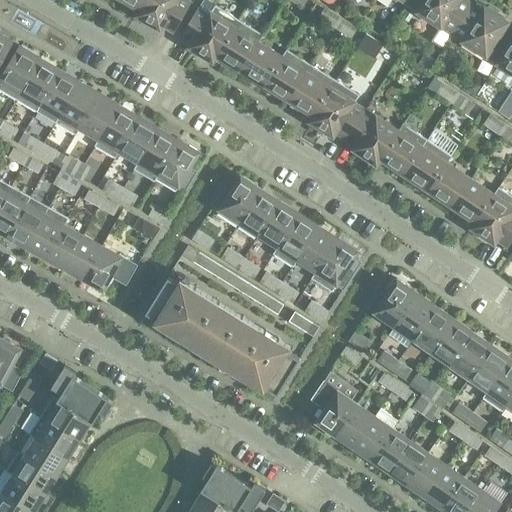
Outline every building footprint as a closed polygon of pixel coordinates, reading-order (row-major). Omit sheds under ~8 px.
[(119,0),(126,4),(128,2),(140,9),(145,0),(119,0)] [(145,0),(140,9),(136,15),(138,16),(138,19),(147,25),(150,23),(160,29),(163,25),(173,31),(190,2),(187,0),(145,0)] [(409,0),(407,5),(452,34),(471,3),(466,0),(409,0)] [(484,6),(482,10),(471,3),(452,34),(496,63),(511,38),(511,29),(506,26),(508,22),(497,15),(497,12),(488,6),(486,7),(484,6)] [(213,61),(217,55),(216,54),(238,19),(215,4),(210,13),(199,6),(181,35),(191,42),(189,46),(199,52),(199,55),(208,61),(210,60),(213,61)] [(335,27),(341,17),(327,8),(321,18),(335,27)] [(355,26),(341,17),(335,27),(348,35),(355,26)] [(216,54),(217,55),(228,62),(228,65),(239,72),(263,34),(238,19),(216,54)] [(359,46),(379,57),(388,43),(368,31),(359,46)] [(263,34),(239,72),(251,79),(253,78),(265,85),(287,49),(286,49),(282,56),(259,41),(263,34)] [(0,62),(10,44),(0,38),(0,62)] [(511,38),(496,63),(511,73),(511,38)] [(30,55),(18,49),(0,79),(0,89),(16,99),(40,59),(31,53),(30,55)] [(287,49),(265,85),(277,92),(277,95),(288,102),(312,64),(287,49)] [(50,65),(40,59),(16,99),(36,111),(59,73),(49,67),(50,65)] [(312,64),(288,102),(299,109),(302,108),(313,115),(335,79),(312,64)] [(56,122),(80,82),(70,77),(69,79),(59,73),(36,111),(56,122)] [(335,79),(313,115),(309,121),(311,122),(311,125),(320,131),(323,129),(333,136),(336,132),(346,138),(364,109),(354,103),(359,94),(335,79)] [(80,83),(80,82),(56,122),(75,134),(98,96),(79,85),(80,83)] [(452,102),(458,92),(445,83),(438,93),(452,102)] [(472,101),(458,92),(452,102),(465,111),(472,101)] [(117,107),(98,96),(75,134),(76,134),(80,127),(99,138),(94,145),(95,146),(119,105),(118,105),(117,107)] [(128,111),(119,105),(95,146),(115,157),(137,119),(127,113),(128,111)] [(375,116),(364,109),(346,138),(356,145),(353,149),(363,155),(363,158),(372,164),(374,163),(376,164),(380,158),(399,130),(376,115),(375,116)] [(500,134),(506,124),(493,115),(486,125),(500,134)] [(156,130),(137,119),(115,157),(115,158),(120,150),(138,161),(134,168),(134,169),(158,129),(157,128),(156,130)] [(16,127),(4,120),(0,127),(0,131),(10,137),(16,127)] [(380,158),(391,165),(391,168),(403,176),(427,139),(403,123),(399,130),(380,158)] [(511,128),(506,124),(500,134),(511,142),(511,128)] [(167,134),(158,129),(134,169),(154,181),(179,138),(177,137),(177,138),(178,139),(176,142),(166,136),(167,134)] [(38,153),(44,143),(31,136),(26,146),(38,153)] [(201,151),(179,138),(154,181),(155,181),(156,178),(177,190),(179,186),(185,189),(196,171),(190,167),(199,151),(200,152),(201,151)] [(427,139),(403,176),(414,183),(416,182),(428,190),(451,155),(427,139)] [(56,149),(44,143),(38,153),(50,160),(56,149)] [(28,155),(16,148),(11,157),(23,164),(28,155)] [(41,162),(28,155),(23,164),(36,170),(41,162)] [(451,155),(428,190),(439,197),(439,200),(451,208),(471,178),(447,162),(452,155),(451,155)] [(71,175),(80,161),(71,156),(63,171),(71,175)] [(88,165),(80,161),(71,175),(80,180),(88,165)] [(64,188),(71,175),(63,171),(56,184),(64,188)] [(72,193),(78,182),(80,180),(71,175),(64,188),(72,193)] [(0,178),(0,205),(11,185),(0,178)] [(259,192),(239,178),(231,190),(225,186),(213,204),(240,222),(259,192)] [(471,178),(451,208),(461,215),(463,213),(475,221),(476,222),(499,187),(498,186),(494,193),(471,178)] [(117,197),(123,187),(111,180),(105,190),(117,197)] [(11,185),(0,205),(0,226),(10,232),(30,196),(11,185)] [(135,194),(123,187),(117,197),(130,204),(135,194)] [(476,222),(475,221),(471,227),(473,229),(473,231),(482,237),(484,236),(494,243),(497,239),(507,246),(511,238),(511,195),(499,187),(476,222)] [(99,206),(104,197),(92,190),(87,199),(99,206)] [(269,198),(259,192),(240,222),(259,234),(280,202),(271,196),(269,198)] [(31,196),(30,196),(10,232),(20,238),(19,240),(28,245),(49,206),(45,213),(27,203),(31,196)] [(116,204),(104,197),(99,206),(111,213),(116,204)] [(289,208),(280,202),(259,234),(277,246),(273,253),(274,254),(298,216),(288,210),(289,208)] [(169,213),(155,204),(149,214),(163,223),(169,213)] [(49,206),(28,245),(36,250),(38,248),(48,253),(68,217),(49,206)] [(298,216),(274,254),(293,266),(318,227),(308,220),(307,222),(298,216)] [(69,217),(68,217),(48,253),(58,259),(56,261),(65,266),(83,235),(65,225),(69,217)] [(318,227),(293,266),(298,259),(316,271),(336,241),(326,234),(327,232),(318,227)] [(192,238),(206,247),(212,237),(198,228),(192,238)] [(102,245),(83,235),(65,266),(74,271),(75,269),(85,274),(83,278),(83,279),(102,245)] [(343,288),(360,262),(354,258),(356,254),(336,241),(312,278),(332,291),(336,284),(343,288)] [(136,265),(102,245),(83,279),(103,289),(111,275),(126,283),(136,265)] [(188,245),(182,254),(193,261),(199,252),(188,245)] [(224,258),(238,267),(244,257),(230,249),(224,258)] [(257,266),(244,257),(238,267),(251,276),(257,266)] [(276,292),(283,282),(269,273),(262,283),(276,292)] [(168,276),(146,312),(277,393),(299,357),(276,343),(279,338),(277,336),(277,337),(267,331),(267,330),(265,329),(262,334),(193,292),(196,286),(181,277),(178,282),(168,276)] [(387,294),(381,290),(369,307),(394,325),(417,292),(397,278),(396,279),(397,279),(387,294)] [(296,290),(283,282),(276,292),(290,300),(296,290)] [(417,292),(394,325),(413,338),(434,309),(415,296),(417,293),(418,294),(419,293),(417,292)] [(308,311),(321,320),(328,310),(314,301),(308,311)] [(434,309),(413,338),(432,351),(452,322),(434,309)] [(471,335),(452,322),(432,351),(451,364),(471,335)] [(490,348),(471,335),(451,364),(469,377),(490,348)] [(0,336),(0,386),(2,384),(12,389),(22,370),(12,365),(21,348),(0,336)] [(341,354),(354,364),(359,355),(346,345),(341,354)] [(508,360),(490,348),(469,377),(487,390),(482,397),(483,397),(510,359),(509,358),(508,360)] [(40,362),(51,370),(57,360),(46,353),(40,362)] [(511,360),(510,359),(483,397),(502,410),(511,395),(511,360)] [(62,390),(57,398),(88,418),(87,419),(93,422),(104,403),(109,406),(110,405),(105,402),(109,397),(74,375),(77,371),(65,364),(51,385),(53,386),(54,384),(62,390)] [(33,372),(28,380),(38,386),(43,378),(33,372)] [(392,390),(398,381),(386,373),(380,382),(392,390)] [(29,401),(38,386),(28,380),(19,395),(29,401)] [(357,403),(324,381),(312,399),(326,408),(317,421),(316,420),(316,422),(335,435),(357,403)] [(409,389),(398,381),(392,390),(403,398),(409,389)] [(432,401),(442,388),(433,382),(424,396),(432,401)] [(449,392),(442,388),(432,401),(439,406),(449,392)] [(57,398),(53,395),(41,414),(78,438),(84,429),(82,428),(87,419),(88,418),(57,398)] [(511,395),(502,410),(502,411),(507,404),(511,407),(511,395)] [(423,414),(432,401),(424,396),(415,408),(423,414)] [(430,419),(439,406),(432,401),(423,414),(430,419)] [(375,416),(357,403),(335,435),(337,436),(337,435),(336,434),(338,431),(356,443),(375,416)] [(473,411),(462,403),(454,413),(466,422),(473,411)] [(14,404),(5,418),(15,423),(24,409),(14,404)] [(484,419),(473,411),(466,422),(477,429),(484,419)] [(78,438),(41,414),(29,432),(36,437),(65,455),(71,445),(73,446),(78,438)] [(375,416),(356,443),(373,455),(392,428),(375,416)] [(0,434),(6,438),(15,423),(5,418),(0,425),(0,434)] [(463,439),(469,431),(457,422),(451,431),(463,439)] [(392,428),(373,455),(391,468),(410,440),(392,428)] [(504,448),(511,438),(499,429),(492,439),(504,448)] [(480,439),(469,431),(463,439),(474,447),(480,439)] [(65,455),(36,437),(25,455),(18,450),(18,451),(55,474),(61,466),(59,465),(65,455)] [(410,440),(391,468),(409,480),(428,452),(410,440)] [(504,455),(493,447),(487,456),(499,464),(504,455)] [(55,474),(18,451),(6,469),(42,491),(48,481),(50,483),(55,474)] [(446,464),(428,452),(409,480),(427,492),(446,464)] [(511,468),(511,460),(504,455),(499,464),(510,472),(511,468)] [(252,486),(217,464),(201,489),(206,493),(235,510),(235,511),(237,511),(242,504),(252,510),(266,488),(255,481),(252,486)] [(446,464),(427,492),(445,504),(464,477),(446,464)] [(42,491),(6,469),(6,470),(13,474),(2,492),(33,511),(38,502),(36,501),(42,491)] [(464,477),(445,504),(456,511),(465,511),(482,489),(464,477)] [(482,489),(465,511),(493,511),(500,502),(482,489)] [(31,511),(33,511),(2,492),(0,495),(0,511),(31,511)] [(235,510),(206,493),(202,499),(200,498),(193,509),(198,511),(234,511),(235,511),(235,510)] [(279,511),(285,500),(273,493),(267,503),(279,511)]
